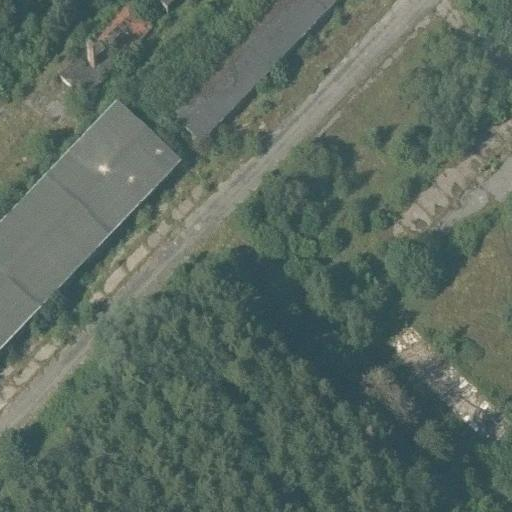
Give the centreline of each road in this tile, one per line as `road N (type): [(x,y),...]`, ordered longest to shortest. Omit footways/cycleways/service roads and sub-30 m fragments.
road 1 (track): [(416,0),(0,438)]
road 2 (track): [(206,218),(511,508)]
